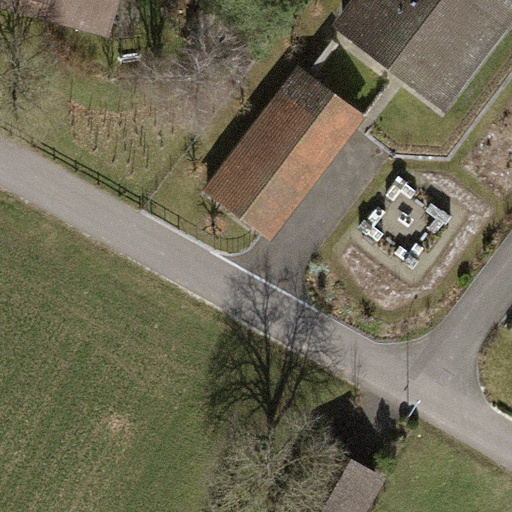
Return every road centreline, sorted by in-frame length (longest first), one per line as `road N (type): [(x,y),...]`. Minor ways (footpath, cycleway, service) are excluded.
road 1 (residential): [(429,397),(0,150)]
road 2 (residential): [(511,288),(429,397)]
